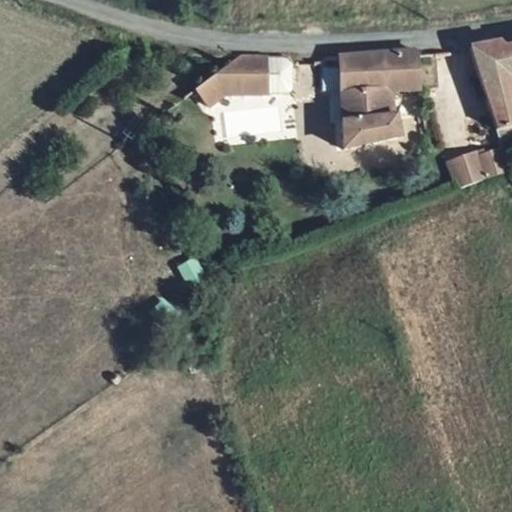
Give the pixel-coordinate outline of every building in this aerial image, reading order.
[(483,104),(496,144),(511,138),(511,52),(509,53),(494,44),(466,51),(483,104)] [(469,109),(483,104),(466,51),(461,47),(441,56),(453,86),(461,86),(469,109)] [(396,94),(419,88),(415,51),(339,54),(342,148),(399,137),(396,94)] [(192,89),(204,105),(218,95),(270,96),(279,88),(280,58),(263,57),(234,55),(192,89)] [(493,145),(449,160),(458,188),(503,173),(493,145)]
